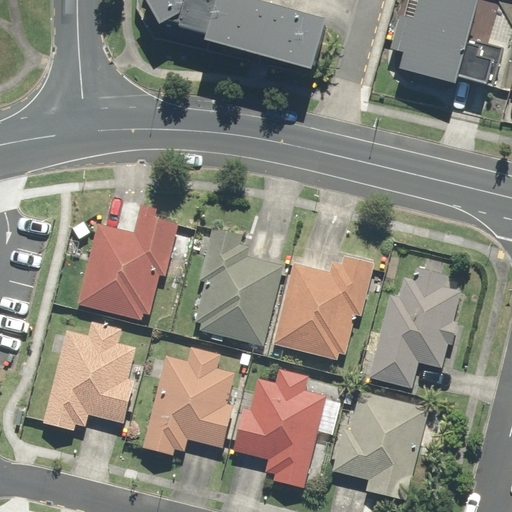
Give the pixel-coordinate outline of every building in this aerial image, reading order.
[(145,0),(161,33),(314,75),(328,25),(236,0),(145,0)] [(460,79),(487,86),(494,60),(480,57),(482,46),(469,43),(479,3),(468,0),(419,0),(415,21),(399,17),(390,52),(406,56),(402,74),(458,87),(460,79)] [(157,211),(142,207),(135,236),(99,227),(78,307),(143,323),(145,316),(150,317),(160,275),(168,277),(181,226),(155,219),(157,211)] [(244,237),(213,229),(200,278),(207,280),(197,322),(202,324),(200,332),(264,348),(284,267),(249,258),(251,249),(241,247),(244,237)] [(330,272),(293,263),(274,346),(340,362),(342,353),(347,355),(356,318),(363,320),(376,264),(334,254),(330,272)] [(416,282),(405,279),(400,299),(389,296),(372,368),(372,370),(370,378),(413,389),(419,364),(443,370),(449,346),(453,347),(459,323),(454,322),(461,292),(444,288),(447,276),(419,269),(416,282)] [(89,415),(125,424),(136,382),(129,380),(137,350),(118,345),(122,330),(93,322),(89,338),(68,332),(44,426),(73,434),(75,426),(86,428),(89,415)] [(218,370),(221,355),(191,350),(189,365),(161,360),(145,451),(175,456),(176,450),(187,452),(189,442),(221,447),(234,373),(218,370)] [(305,490),(327,397),(305,392),(308,377),(279,371),(276,385),(258,381),(251,410),(245,408),(235,453),(269,461),(266,473),(277,475),(275,484),(305,490)] [(428,409),(361,393),(352,431),(343,429),(333,474),(369,482),(367,493),(407,502),(428,409)]
